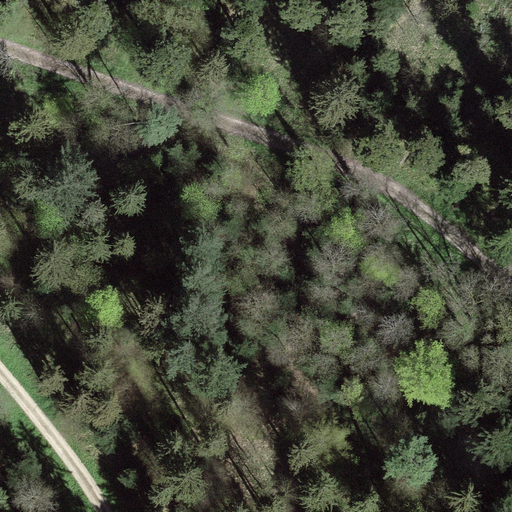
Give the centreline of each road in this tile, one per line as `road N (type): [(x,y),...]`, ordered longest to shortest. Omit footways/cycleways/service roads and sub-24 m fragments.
road 1 (track): [(0,46),(205,115),(341,172),(511,300)]
road 2 (track): [(106,511),(0,371)]
